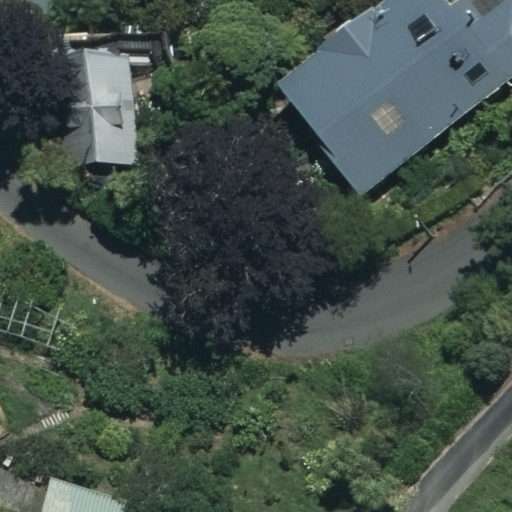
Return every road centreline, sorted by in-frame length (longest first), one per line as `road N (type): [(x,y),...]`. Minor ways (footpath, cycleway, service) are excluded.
road 1 (residential): [(511,228),(397,312),(347,330),(288,333),(220,320),(127,272),(0,183)]
road 2 (residential): [(420,511),(511,403)]
